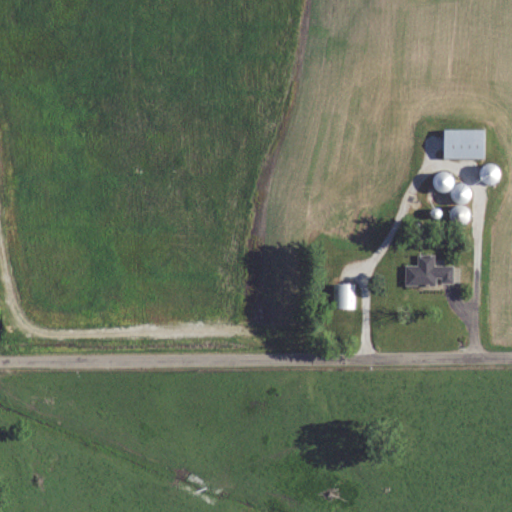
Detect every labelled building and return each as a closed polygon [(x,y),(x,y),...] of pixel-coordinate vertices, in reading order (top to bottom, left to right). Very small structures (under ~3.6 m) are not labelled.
[(483,158),(483,130),(443,130),(443,158),(483,158)] [(482,166),(482,185),(496,185),(496,166),(482,166)] [(442,193),(453,180),(442,170),(430,184),(442,193)] [(460,205),(471,190),(458,181),(448,196),(460,205)] [(459,225),(470,215),(460,203),(448,213),(459,225)] [(404,285),(452,284),(451,265),(433,265),(433,254),(417,254),(417,264),(404,265),(404,285)] [(353,308),(353,282),(333,282),(333,308),(353,308)]
